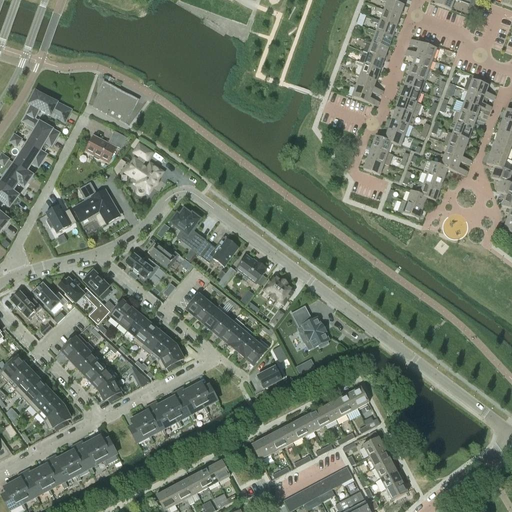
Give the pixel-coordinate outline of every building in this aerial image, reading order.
[(386,4),(383,11),(383,12),(399,18),(404,6),(385,0),(378,0),(378,1),(386,4)] [(454,0),(435,0),(434,5),(451,11),(454,0)] [(511,0),(501,0),(500,4),(511,8),(511,0)] [(395,29),(399,18),(383,12),(383,11),(376,8),(375,12),(382,14),(379,22),(379,23),(395,29)] [(391,39),(395,29),(379,23),(379,22),(372,19),(371,22),(378,25),(375,32),(374,33),(391,39)] [(387,50),(391,39),(374,33),(375,32),(368,30),(367,33),(374,36),(371,44),(387,50)] [(418,48),(416,54),(415,55),(431,61),(431,62),(434,63),(435,60),(432,59),(436,50),(410,40),(409,45),(418,48)] [(383,61),(387,50),(371,44),(364,41),(362,44),(367,46),(365,53),(364,54),(383,61)] [(380,72),(383,61),(364,54),(365,53),(360,51),(359,55),(362,56),(359,63),(363,65),(363,66),(380,72)] [(414,59),(412,66),(428,72),(427,72),(431,74),(432,71),(428,70),(431,62),(431,61),(415,55),(416,54),(406,51),(405,56),(414,59)] [(376,82),(380,72),(363,66),(363,65),(359,63),(356,62),(355,66),(362,69),(359,76),(376,82)] [(424,83),(427,72),(428,72),(412,66),(407,77),(424,83)] [(373,89),(376,82),(359,76),(357,75),(356,77),(359,79),(356,87),(355,87),(372,93),(372,94),(381,97),(383,92),(373,89)] [(407,77),(403,88),(420,94),(424,83),(407,77)] [(471,83),(468,91),(468,92),(484,98),(493,102),(495,97),(486,94),(488,87),(469,80),(468,82),(471,83)] [(103,84),(92,106),(125,124),(137,101),(103,84)] [(369,100),(372,94),(372,93),(355,87),(356,87),(353,86),(352,88),(355,89),(352,98),(377,108),(379,103),(369,100)] [(403,88),(400,98),(416,104),(420,94),(403,88)] [(482,104),(484,98),(468,92),(468,91),(465,90),(464,93),(467,94),(464,103),(480,109),(489,113),(491,108),(482,104)] [(66,119),(70,111),(35,93),(29,106),(31,107),(26,116),(33,120),(38,111),(50,117),(52,112),(66,119)] [(400,98),(396,109),(416,117),(417,117),(421,106),(416,104),(400,98)] [(476,119),(480,109),(464,103),(460,113),(476,119)] [(396,109),(391,121),(408,126),(412,127),(416,117),(396,109)] [(511,124),(511,112),(507,110),(502,121),(511,124)] [(472,130),(476,119),(460,113),(455,111),(452,122),(456,124),(472,130)] [(58,134),(33,120),(26,116),(22,123),(35,130),(27,144),(39,152),(44,143),(48,146),(51,140),(54,142),(58,134)] [(404,137),(408,126),(391,121),(388,131),(404,137)] [(511,124),(502,121),(498,132),(511,136),(511,124)] [(468,141),(472,130),(456,124),(452,135),(468,141)] [(388,131),(384,141),(391,144),(400,148),(404,137),(388,131)] [(511,136),(498,132),(494,143),(510,149),(511,149),(511,136)] [(116,147),(120,150),(126,139),(114,133),(108,143),(108,144),(108,145),(93,137),(85,152),(93,157),(94,159),(98,161),(100,160),(108,164),(116,149),(115,148),(116,147)] [(462,158),(464,152),(448,145),(452,135),(447,133),(443,146),(447,147),(444,156),(443,156),(460,162),(460,163),(469,166),(471,162),(462,158)] [(464,152),(468,141),(452,135),(448,145),(464,152)] [(384,141),(375,137),(371,149),(387,155),(387,154),(391,144),(384,141)] [(494,143),(490,154),(506,160),(510,149),(494,143)] [(46,156),(39,152),(27,144),(14,164),(26,172),(31,164),(35,167),(39,161),(41,163),(46,156)] [(146,161),(151,154),(139,146),(134,154),(139,157),(136,162),(134,160),(125,173),(138,182),(135,186),(138,188),(137,189),(136,191),(136,193),(137,194),(139,195),(140,195),(141,196),(143,195),(145,194),(145,193),(148,194),(162,173),(150,165),(147,169),(142,166),(146,161)] [(371,149),(367,160),(383,166),(383,165),(388,167),(392,156),(387,154),(387,155),(371,149)] [(502,170),(506,160),(490,154),(486,165),(492,167),(502,170)] [(458,169),(460,163),(460,162),(443,156),(444,156),(441,155),(440,157),(443,158),(440,167),(447,170),(447,171),(452,172),(465,177),(467,172),(458,169)] [(383,166),(367,160),(363,170),(379,176),(383,166)] [(443,181),(447,171),(447,170),(440,167),(431,163),(431,164),(427,162),(423,173),(427,174),(443,181)] [(32,177),(26,172),(14,164),(14,165),(0,184),(12,192),(18,184),(21,187),(25,182),(27,184),(32,177)] [(491,179),(497,181),(497,180),(507,184),(511,173),(502,170),(492,167),(490,171),(493,172),(491,179)] [(439,191),(443,181),(427,174),(423,185),(439,191)] [(511,185),(507,184),(497,180),(497,181),(495,185),(498,186),(496,193),(502,195),(511,198),(511,185)] [(0,207),(3,204),(7,207),(10,202),(13,204),(18,197),(12,192),(0,184),(0,183),(0,207)] [(435,203),(439,191),(423,185),(418,183),(415,194),(419,195),(419,196),(426,199),(435,203)] [(78,191),(85,204),(73,210),(80,222),(90,217),(89,216),(98,211),(106,225),(119,218),(104,192),(97,196),(90,184),(78,191)] [(422,209),(426,199),(419,196),(419,195),(415,194),(410,192),(406,203),(422,209)] [(501,207),(507,209),(511,210),(511,198),(502,195),(500,199),(503,200),(501,207)] [(422,209),(406,203),(402,214),(418,221),(422,209)] [(46,223),(45,223),(50,231),(50,230),(53,229),(56,235),(69,227),(75,223),(69,211),(62,215),(58,208),(46,215),(49,221),(46,223)] [(503,220),(511,223),(511,210),(507,209),(506,213),(509,215),(507,220),(503,219),(503,220)] [(190,249),(196,253),(205,242),(199,237),(198,238),(195,236),(196,235),(191,231),(199,221),(192,216),(191,217),(184,211),(179,218),(177,216),(171,223),(173,225),(173,226),(181,232),(179,235),(190,243),(191,242),(194,244),(190,249)] [(0,232),(4,228),(9,222),(0,214),(0,232)] [(511,223),(503,220),(501,224),(505,225),(502,232),(511,235),(511,223)] [(213,260),(216,262),(223,268),(238,249),(237,248),(237,249),(234,247),(235,247),(232,245),(226,241),(224,244),(224,243),(221,247),(219,245),(217,247),(216,246),(214,249),(210,245),(200,258),(209,265),(213,260)] [(147,254),(166,269),(173,260),(175,262),(179,257),(165,245),(161,250),(154,244),(147,254)] [(139,275),(145,280),(148,283),(159,269),(145,258),(142,262),(140,261),(134,256),(126,266),(132,271),(138,276),(139,275)] [(245,257),(236,270),(256,285),(265,272),(264,271),(265,270),(257,264),(256,265),(245,257)] [(222,290),(230,280),(235,273),(230,268),(217,286),(222,290)] [(93,271),(82,282),(99,299),(110,288),(93,271)] [(263,291),(283,306),(294,292),(287,287),(287,286),(281,281),(280,282),(273,277),(263,291)] [(64,282),(58,287),(65,295),(64,296),(72,304),(74,303),(75,305),(83,297),(96,309),(88,317),(97,326),(109,313),(85,289),(81,293),(68,280),(65,283),(64,282)] [(170,285),(163,294),(168,298),(175,289),(170,285)] [(35,296),(35,297),(36,298),(37,298),(50,312),(59,304),(42,286),(34,294),(35,296)] [(249,290),(240,302),(246,306),(254,294),(249,290)] [(11,302),(29,321),(42,309),(32,299),(32,300),(28,303),(20,294),(11,302)] [(186,311),(195,318),(207,303),(200,297),(198,296),(186,311)] [(110,318),(118,325),(131,310),(122,303),(110,318)] [(195,318),(203,325),(216,310),(207,303),(195,318)] [(203,325),(211,332),(224,317),(227,313),(218,307),(216,310),(203,325)] [(304,308),(291,315),(298,329),(296,330),(299,334),(298,335),(303,345),(304,345),(308,352),(318,347),(319,350),(328,345),(327,342),(329,341),(317,319),(312,322),(304,308)] [(118,325),(127,331),(139,316),(131,310),(118,325)] [(132,342),(147,323),(139,316),(127,331),(135,338),(132,342)] [(211,332),(220,339),(232,324),(224,317),(211,332)] [(132,342),(140,349),(156,330),(147,323),(132,342)] [(48,324),(39,333),(43,337),(52,329),(48,324)] [(220,339),(228,346),(241,331),(232,324),(220,339)] [(100,327),(97,329),(103,335),(107,339),(109,336),(105,332),(100,327)] [(156,330),(140,349),(141,350),(148,356),(151,352),(164,337),(163,336),(156,330)] [(228,346),(236,353),(249,337),(241,331),(228,346)] [(61,352),(68,360),(86,344),(79,336),(61,352)] [(151,352),(160,359),(175,346),(164,337),(151,352)] [(258,344),(257,344),(249,337),(236,353),(245,360),(258,344)] [(258,344),(245,360),(253,367),(265,353),(269,348),(260,341),(257,344),(258,344)] [(68,360),(76,368),(90,355),(83,348),(87,344),(86,344),(68,360)] [(160,359),(157,363),(161,372),(167,369),(169,372),(180,366),(178,363),(183,360),(176,347),(175,346),(160,359)] [(279,363),(287,359),(281,346),(272,350),(279,363)] [(76,368),(83,376),(97,363),(90,355),(76,368)] [(0,374),(0,375),(7,383),(24,366),(17,358),(0,374)] [(97,363),(83,376),(91,384),(105,370),(108,367),(101,359),(97,363)] [(11,380),(18,387),(32,374),(24,366),(7,383),(11,380)] [(91,384),(98,392),(118,377),(108,367),(105,370),(91,384)] [(277,367),(257,378),(264,390),(284,379),(277,367)] [(14,390),(22,398),(39,382),(32,374),(18,387),(14,390)] [(118,377),(98,392),(104,402),(108,400),(110,403),(121,397),(120,394),(121,393),(115,381),(119,378),(118,377)] [(22,398),(29,406),(47,389),(39,382),(22,398)] [(217,401),(216,399),(209,387),(204,390),(201,385),(193,389),(203,409),(206,415),(208,414),(205,408),(217,401)] [(352,389),(347,392),(357,411),(368,405),(360,388),(353,392),(352,389)] [(29,406),(36,414),(54,397),(47,389),(29,406)] [(192,415),(203,409),(193,389),(184,394),(187,399),(182,402),(190,416),(193,422),(195,421),(192,415)] [(346,416),(357,411),(347,392),(343,394),(345,397),(338,400),(346,416)] [(45,416),(47,418),(64,407),(54,397),(36,414),(37,414),(40,411),(45,416)] [(174,399),(166,403),(180,429),(182,428),(179,422),(190,416),(182,402),(177,404),(174,399)] [(336,422),(346,416),(338,400),(332,403),(330,400),(325,403),(336,422)] [(178,430),(180,429),(166,403),(158,408),(161,413),(156,416),(166,436),(163,430),(174,424),(178,430)] [(325,428),(336,422),(325,403),(322,405),(323,408),(316,412),(325,428)] [(64,407),(47,418),(48,419),(44,422),(47,427),(49,431),(54,428),(56,432),(68,425),(66,422),(70,420),(64,407)] [(314,433),(325,428),(316,412),(310,415),(308,412),(304,414),(314,433)] [(148,413),(139,417),(153,443),(150,437),(161,431),(164,437),(166,436),(156,416),(151,418),(148,413)] [(303,439),(314,433),(304,414),(300,416),(301,419),(295,423),(303,439)] [(139,417),(131,422),(134,427),(129,430),(136,444),(148,438),(151,444),(153,443),(139,417)] [(293,445),(303,439),(295,423),(289,426),(287,423),(282,425),(293,445)] [(366,427),(368,431),(376,427),(373,423),(366,427)] [(282,450),(293,445),(282,425),(278,428),(280,430),(273,434),(282,450)] [(368,431),(366,427),(358,431),(361,435),(368,431)] [(271,456),(282,450),(273,434),(266,437),(265,435),(261,437),(271,456)] [(344,438),(346,443),(354,439),(352,434),(344,438)] [(271,456),(261,437),(257,439),(258,442),(251,446),(260,462),(271,456)] [(105,468),(107,467),(104,461),(116,455),(108,441),(103,443),(100,438),(92,443),(105,468)] [(346,443),(344,438),(337,442),(339,447),(346,443)] [(369,458),(384,450),(378,439),(363,447),(369,458)] [(0,460),(9,454),(0,441),(0,460)] [(105,468),(92,443),(83,447),(86,452),(81,455),(92,475),(94,474),(91,468),(102,462),(105,468)] [(323,450),(325,454),(332,450),(330,446),(323,450)] [(325,454),(323,450),(315,454),(317,458),(325,454)] [(369,458),(375,469),(390,461),(384,450),(369,458)] [(92,475),(81,455),(77,457),(74,452),(65,457),(79,482),(81,481),(78,475),(89,469),(92,475)] [(79,482),(65,457),(57,461),(60,466),(55,469),(66,489),(68,488),(64,482),(76,476),(79,482)] [(301,461),(303,465),(311,461),(308,457),(301,461)] [(351,457),(347,459),(351,467),(355,465),(351,457)] [(303,465),(301,461),(293,465),(296,469),(303,465)] [(396,471),(390,461),(375,469),(380,479),(396,471)] [(213,462),(208,465),(218,484),(229,478),(221,462),(214,465),(213,462)] [(208,489),(218,484),(208,465),(205,467),(206,469),(199,473),(208,489)] [(55,469),(50,472),(47,466),(39,471),(49,490),(60,484),(63,490),(66,489),(55,469)] [(280,472),(282,477),(289,473),(287,468),(280,472)] [(341,471),(347,482),(352,479),(346,468),(341,471)] [(52,496),(49,490),(39,471),(30,475),(33,480),(28,483),(36,497),(47,491),(50,497),(52,496)] [(347,482),(341,471),(336,474),(342,485),(347,482)] [(401,482),(396,471),(380,479),(386,490),(401,482)] [(282,477),(280,472),(272,476),(274,481),(282,477)] [(197,495),(208,489),(199,473),(193,477),(191,474),(187,476),(197,495)] [(342,485),(336,474),(330,477),(336,488),(342,485)] [(186,501),(197,495),(187,476),(183,478),(184,481),(178,485),(186,501)] [(336,488),(330,477),(325,480),(331,491),(336,488)] [(39,503),(36,497),(28,483),(24,486),(21,480),(12,485),(23,504),(34,499),(37,505),(39,503)] [(331,491),(325,480),(320,482),(326,494),(331,491)] [(326,494),(320,482),(315,485),(321,496),(326,494)] [(401,482),(386,490),(392,501),(407,493),(401,482)] [(26,510),(23,504),(12,485),(4,489),(7,495),(1,498),(9,511),(21,506),(24,511),(26,510)] [(175,507),(186,501),(178,485),(171,488),(170,485),(165,488),(175,507)] [(321,496),(315,485),(309,488),(315,499),(321,496)] [(165,511),(175,507),(165,488),(161,490),(162,493),(156,496),(164,511),(165,511)] [(315,499),(309,488),(304,491),(310,502),(315,499)] [(310,502),(304,491),(299,494),(305,505),(310,502)] [(360,506),(354,509),(355,511),(369,511),(360,493),(355,495),(360,506)] [(305,505),(299,494),(294,496),(300,508),(305,505)] [(227,500),(229,504),(236,501),(234,496),(227,500)] [(288,499),(294,510),(300,508),(294,496),(288,499)] [(350,511),(347,511),(355,511),(354,509),(349,498),(345,501),(350,511)] [(288,511),(291,511),(294,510),(288,499),(283,502),(288,511)] [(229,504),(227,500),(219,504),(221,509),(229,504)]
